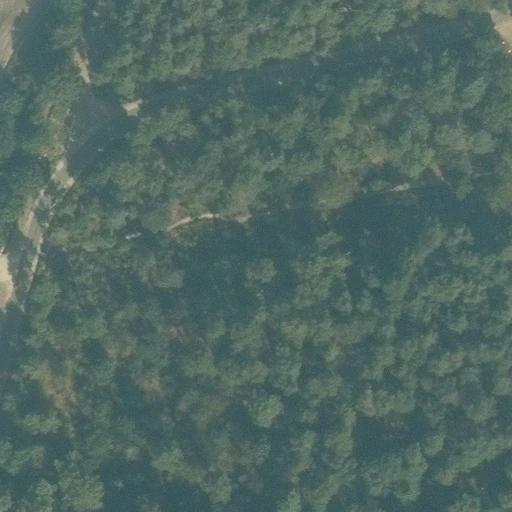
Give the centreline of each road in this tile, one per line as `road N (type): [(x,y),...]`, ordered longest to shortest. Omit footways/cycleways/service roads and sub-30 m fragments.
road 1 (tertiary): [(0,325),(39,179),(63,131),(473,34),(511,18)]
road 2 (track): [(101,0),(63,131)]
